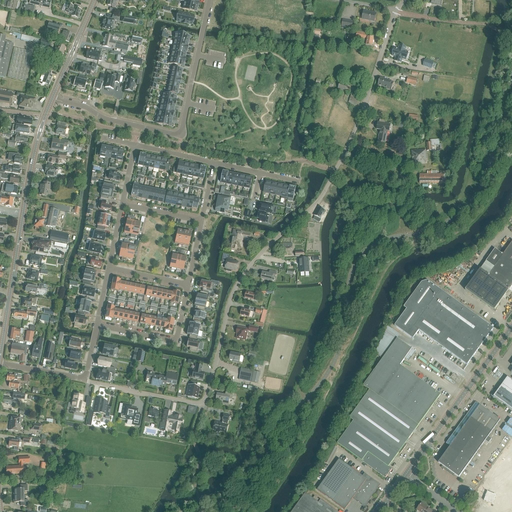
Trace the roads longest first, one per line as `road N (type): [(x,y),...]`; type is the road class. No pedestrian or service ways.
road 1 (residential): [(85,380),(202,405),(238,283),(327,187),(395,11)]
road 2 (residential): [(209,0),(179,133),(104,119),(52,98)]
road 3 (unclassified): [(405,474),(511,327)]
road 4 (tertiary): [(15,256),(52,98)]
road 5 (residential): [(96,325),(176,341),(188,284)]
